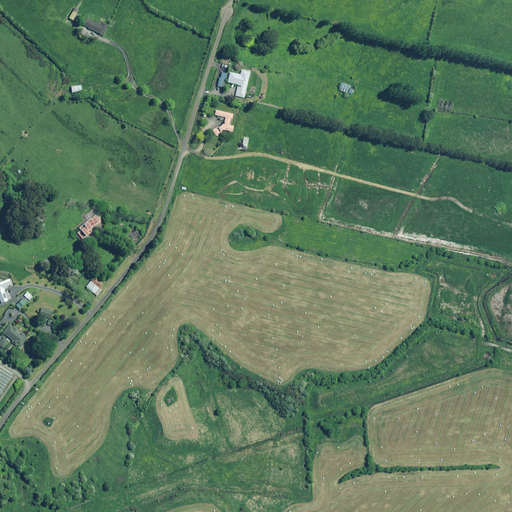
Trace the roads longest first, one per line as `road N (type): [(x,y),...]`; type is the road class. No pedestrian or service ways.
road 1 (unclassified): [(0,424),(150,238),(226,12)]
road 2 (unknown): [(409,321),(453,386),(495,511)]
road 3 (unknown): [(394,326),(511,273)]
